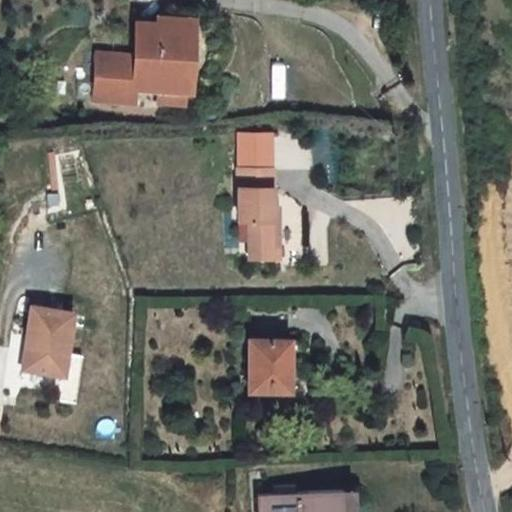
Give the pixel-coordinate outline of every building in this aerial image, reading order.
[(143,91),(162,91),(189,95),(198,96),(199,75),(192,76),(200,30),(146,23),(143,57),(106,54),(101,100),(141,106),(143,91)] [(187,109),(189,95),(162,91),(159,105),(187,109)] [(287,164),(255,164),(253,214),(262,215),(262,254),(289,255),(291,216),(285,214),(287,164)] [(81,312),(41,304),(28,369),(69,376),(81,312)] [(305,344),(265,345),(263,396),(305,397),(305,344)] [(257,499),(258,511),(342,511),(342,494),(295,496),(294,489),(273,491),(273,498),(257,499)]
